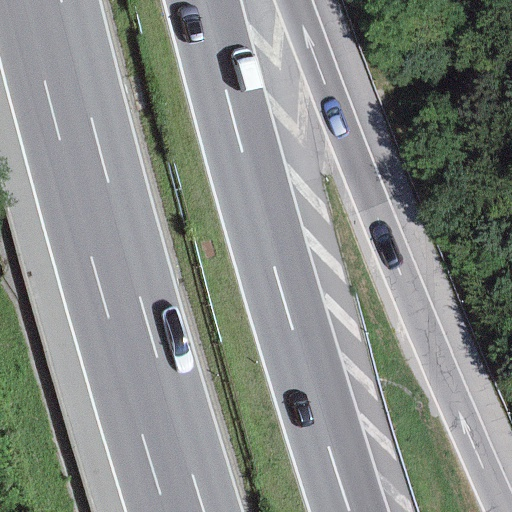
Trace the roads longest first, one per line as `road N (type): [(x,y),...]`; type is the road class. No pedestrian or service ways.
road 1 (motorway): [(498,511),(325,103),(291,0)]
road 2 (motorway): [(348,511),(200,0)]
road 3 (motorway): [(42,0),(183,511)]
